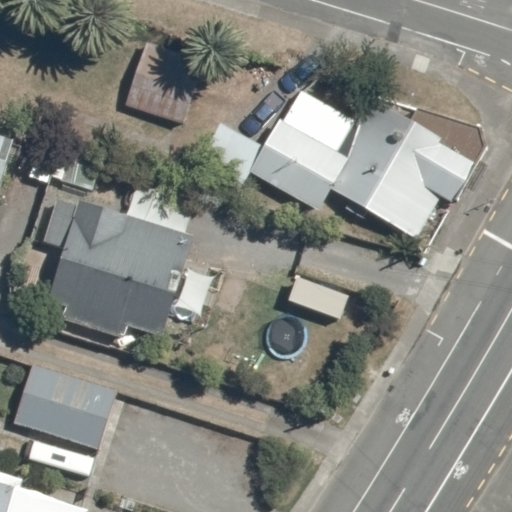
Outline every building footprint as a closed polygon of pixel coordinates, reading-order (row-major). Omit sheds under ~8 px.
[(205,61),(139,41),(120,105),(186,125),(205,61)] [(354,120),(299,90),(266,150),(219,124),(194,169),(239,194),(250,173),(322,212),(333,193),(418,239),(441,196),(459,206),(481,166),(417,131),(420,125),(367,96),(354,120)] [(0,189),(14,141),(0,136),(0,189)] [(195,201),(142,188),(135,216),(59,197),(47,246),(70,252),(51,330),(127,349),(132,331),(175,342),(183,312),(206,317),(216,276),(186,269),(194,239),(186,237),(195,201)] [(120,392),(34,366),(16,427),(101,452),(120,392)] [(83,511),(86,503),(0,475),(0,511),(83,511)]
